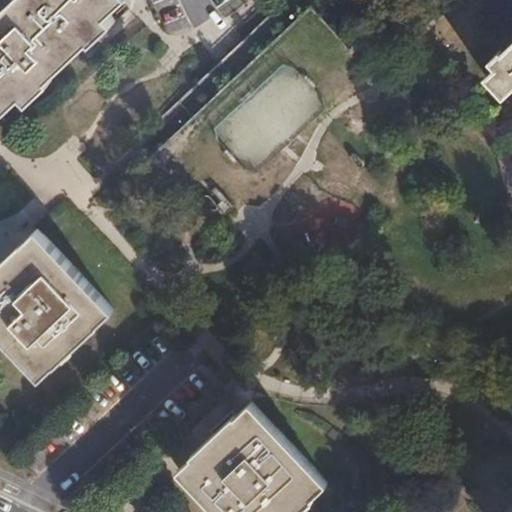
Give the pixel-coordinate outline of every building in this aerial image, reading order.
[(88,35),(110,14),(124,0),(11,0),(0,11),(0,110),(4,114),(25,94),(46,73),(51,78),(92,39),(88,35)] [(252,66),(235,82),(233,84),(156,157),(267,278),(375,181),(366,171),(369,169),(360,159),(357,161),(320,121),(374,72),(357,54),(362,51),(352,42),(348,45),(345,40),(361,26),(352,16),(337,31),(315,8),(262,57),(252,66)] [(117,20),(110,14),(88,35),(92,39),(95,41),(117,20)] [(511,42),(503,50),(501,49),(490,60),(496,66),(486,76),(505,97),(511,90),(511,42)] [(46,73),(25,94),(32,102),(53,80),(51,78),(46,73)] [(0,333),(43,378),(57,364),(101,324),(116,310),(39,228),(24,242),(27,244),(0,269),(0,333)] [(0,269),(27,244),(24,242),(23,241),(0,263),(0,269)] [(197,458),(194,455),(180,469),(219,511),(292,511),(312,494),(314,497),(329,483),(252,401),(238,414),(241,418),(197,458)] [(238,414),(194,455),(197,458),(241,418),(238,414)] [(292,511),(297,511),(314,497),(312,494),(292,511)]
